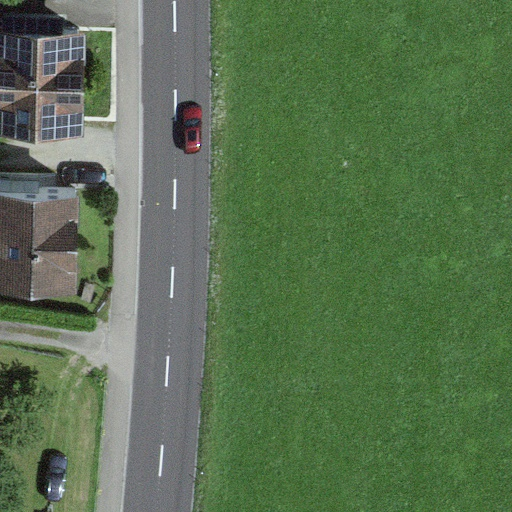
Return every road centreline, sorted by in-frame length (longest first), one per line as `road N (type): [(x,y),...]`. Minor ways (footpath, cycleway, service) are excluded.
road 1 (secondary): [(176,0),(168,451),(158,511)]
road 2 (track): [(0,325),(171,343)]
